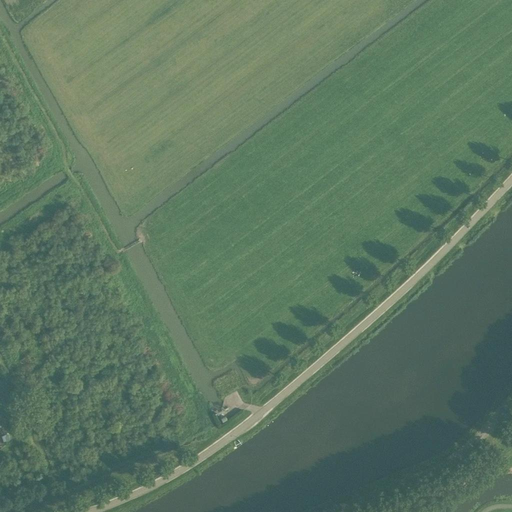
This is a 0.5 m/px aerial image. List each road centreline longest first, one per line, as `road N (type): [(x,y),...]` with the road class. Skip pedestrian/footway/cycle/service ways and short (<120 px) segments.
road 1 (unclassified): [(91,511),(193,463),(286,392),(435,259),(511,175)]
road 2 (unclassified): [(332,511),(460,457),(511,403)]
